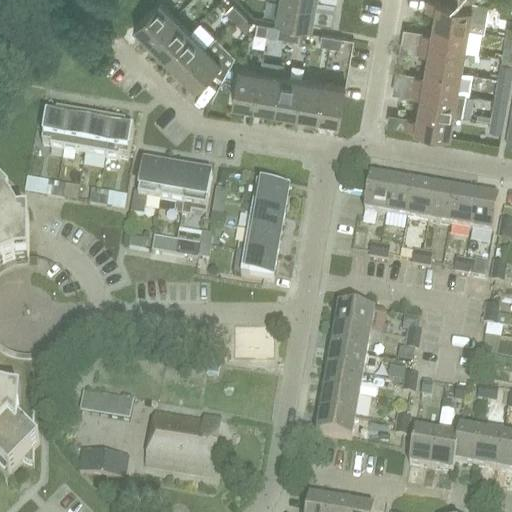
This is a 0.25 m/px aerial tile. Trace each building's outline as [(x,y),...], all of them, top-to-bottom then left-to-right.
[(312,27),(315,5),(286,0),(279,0),(276,21),(312,27)] [(485,22),(488,5),(478,3),(478,0),(448,0),(448,4),(427,0),(426,11),(435,13),(433,24),(468,30),(470,19),(485,22)] [(149,42),(174,17),(159,1),(133,27),(149,42)] [(232,20),(240,13),(233,5),(225,13),(232,20)] [(247,20),(240,13),(232,20),(240,28),(247,20)] [(164,58),(190,32),(174,17),(149,42),(164,58)] [(257,24),(255,34),(266,36),(268,25),(257,24)] [(464,51),(468,30),(433,24),(431,35),(422,33),(420,43),(464,51)] [(287,40),(289,29),(279,27),(277,38),(287,40)] [(299,31),(289,29),(287,40),(298,42),(299,31)] [(179,73),(205,47),(190,32),(164,58),(179,73)] [(330,47),(332,37),(321,35),(319,45),(330,47)] [(342,38),(332,37),(330,47),(340,49),(342,38)] [(461,72),(464,51),(420,43),(418,54),(428,55),(426,66),(461,72)] [(221,63),(205,47),(179,73),(195,88),(221,63)] [(457,93),(461,72),(426,66),(424,78),(414,76),(412,86),(465,95),(457,93)] [(254,108),(260,72),(238,68),(232,104),(254,108)] [(511,70),(500,69),(498,79),(511,81),(511,73),(511,70)] [(275,112),(281,76),(260,72),(254,108),(275,112)] [(296,115),(302,80),(281,76),(275,112),(296,115)] [(507,103),(511,81),(498,79),(494,100),(507,103)] [(317,119),(324,84),(302,80),(296,115),(317,119)] [(345,87),(324,84),(317,119),(339,123),(345,87)] [(461,116),(465,95),(412,86),(411,96),(420,98),(418,109),(453,115),(461,116)] [(503,124),(505,113),(507,103),(494,100),(491,122),(503,124)] [(449,137),(453,115),(418,109),(416,120),(407,119),(405,129),(449,137)] [(63,152),(69,115),(56,113),(56,116),(49,115),(49,114),(47,114),(42,145),(43,145),(51,147),(50,150),(63,152)] [(85,156),(91,119),(69,115),(63,152),(85,156)] [(106,159),(113,123),(91,119),(85,156),(106,159)] [(501,134),(503,124),(491,122),(489,132),(501,134)] [(125,125),(113,123),(106,159),(119,162),(120,159),(127,160),(128,161),(134,129),(132,129),(132,130),(125,128),(125,125)] [(161,202),(166,170),(144,166),(139,194),(134,194),(131,215),(144,217),(147,200),(161,202)] [(182,216),(189,174),(166,170),(161,202),(176,205),(175,211),(178,215),(182,216)] [(212,178),(189,174),(182,216),(189,217),(191,208),(206,210),(212,178)] [(386,216),(392,181),(370,177),(364,212),(386,216)] [(407,219),(413,184),(392,181),(386,216),(407,219)] [(54,198),(57,185),(48,183),(45,196),(54,198)] [(285,215),(289,192),(247,184),(243,207),(285,215)] [(428,223),(435,188),(413,184),(407,219),(428,223)] [(66,187),(57,185),(54,198),(63,200),(66,187)] [(450,227),(456,192),(435,188),(428,223),(450,227)] [(0,270),(3,269),(7,267),(11,265),(15,264),(20,263),(24,262),(29,262),(29,220),(25,220),(17,221),(7,203),(10,200),(0,190),(0,458),(1,458),(5,456),(8,455),(9,455),(12,455),(14,455),(17,456),(19,457),(22,459),(26,462),(28,464),(30,464),(33,465),(33,468),(34,468),(34,450),(39,445),(34,439),(34,363),(30,364),(25,364),(20,363),(16,362),(11,361),(7,359),(3,357),(0,355),(0,270)] [(216,190),(214,202),(225,204),(227,192),(216,190)] [(97,205),(99,192),(90,191),(88,204),(97,205)] [(108,194),(99,192),(97,205),(106,207),(108,194)] [(471,231),(477,196),(456,192),(450,227),(471,231)] [(499,199),(477,196),(471,231),(493,235),(499,199)] [(223,216),(225,204),(214,202),(212,214),(223,216)] [(281,237),(285,215),(243,207),(242,212),(245,216),(251,217),(249,231),(281,237)] [(511,222),(502,221),(500,230),(511,231),(511,222)] [(511,242),(511,236),(511,231),(500,230),(498,240),(511,242)] [(277,260),(281,237),(249,231),(246,246),(239,245),(238,253),(277,260)] [(202,234),(200,246),(211,248),(213,236),(202,234)] [(143,240),(131,238),(129,249),(141,251),(143,240)] [(198,258),(200,247),(177,243),(176,246),(174,257),(198,261),(198,258)] [(174,257),(176,246),(164,244),(163,255),(174,257)] [(209,260),(211,248),(200,246),(200,247),(198,258),(209,260)] [(378,260),(380,247),(371,246),(369,259),(378,260)] [(390,249),(380,247),(378,260),(387,262),(390,249)] [(273,283),(277,260),(238,253),(236,261),(243,263),(241,277),(273,283)] [(421,268),(423,255),(414,253),(411,266),(421,268)] [(432,256),(423,255),(421,268),(430,269),(432,256)] [(463,275),(465,262),(456,261),(454,273),(463,275)] [(473,277),(475,264),(465,262),(463,275),(473,277)] [(494,263),(492,272),(505,274),(507,265),(494,263)] [(503,284),(505,274),(492,272),(491,282),(503,284)] [(485,305),(484,315),(497,317),(498,308),(485,305)] [(339,306),(335,328),(370,334),(374,312),(339,306)] [(495,326),(497,317),(484,315),(482,324),(495,326)] [(418,329),(420,320),(404,318),(403,326),(418,329)] [(367,355),(370,334),(335,328),(331,349),(367,355)] [(409,331),(408,340),(421,343),(422,333),(409,331)] [(419,352),(421,343),(408,340),(406,350),(419,352)] [(478,348),(476,357),(489,359),(491,350),(478,348)] [(363,376),(367,355),(331,349),(328,370),(363,376)] [(487,369),(489,359),(476,357),(475,366),(487,369)] [(359,398),(363,376),(328,370),(324,391),(359,398)] [(419,377),(406,374),(388,371),(387,380),(404,383),(417,386),(419,377)] [(380,396),(382,375),(366,374),(364,395),(380,396)] [(434,384),(424,382),(422,395),(432,396),(434,384)] [(415,395),(417,386),(404,383),(403,393),(415,395)] [(487,401),(489,388),(479,386),(477,399),(487,401)] [(466,389),(457,388),(455,400),(464,402),(466,389)] [(498,389),(489,388),(487,401),(496,402),(498,389)] [(355,419),(359,398),(324,391),(320,413),(355,419)] [(83,393),(80,415),(132,423),(135,402),(83,393)] [(352,441),(355,419),(320,413),(316,435),(352,441)] [(211,477),(221,421),(205,419),(204,423),(155,414),(146,466),(211,477)] [(398,417),(397,426),(410,428),(411,419),(398,417)] [(392,440),(393,424),(373,423),(373,439),(392,440)] [(408,438),(410,428),(397,426),(395,435),(408,438)] [(475,467),(481,432),(459,428),(458,438),(454,463),(475,467)] [(431,469),(437,434),(415,430),(409,465),(431,469)] [(496,471),(503,436),(481,432),(475,467),(496,471)] [(454,463),(458,438),(437,434),(431,469),(453,473),(454,463)] [(511,473),(511,437),(503,436),(496,471),(511,473)] [(128,458),(83,451),(79,472),(125,479),(128,458)] [(329,511),(331,501),(309,497),(306,511),(329,511)] [(350,511),(352,505),(331,501),(329,511),(350,511)]
